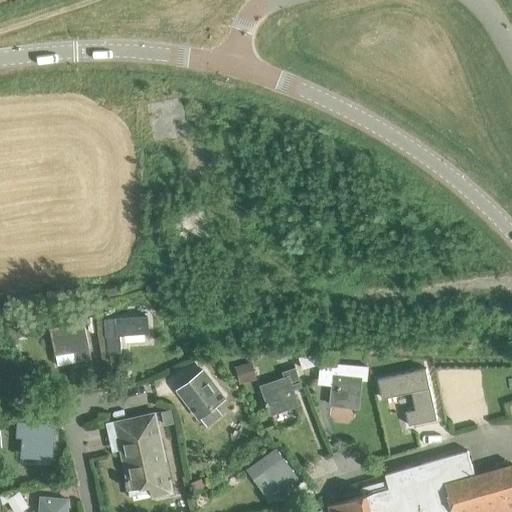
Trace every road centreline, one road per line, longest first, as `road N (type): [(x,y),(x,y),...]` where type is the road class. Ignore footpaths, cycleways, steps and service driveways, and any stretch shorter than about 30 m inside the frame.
road 1 (tertiary): [(511,231),(419,147),(345,105),(234,64)]
road 2 (tertiary): [(0,58),(128,49),(234,64)]
road 3 (residential): [(511,427),(324,483)]
road 4 (residential): [(148,396),(73,411),(94,511)]
